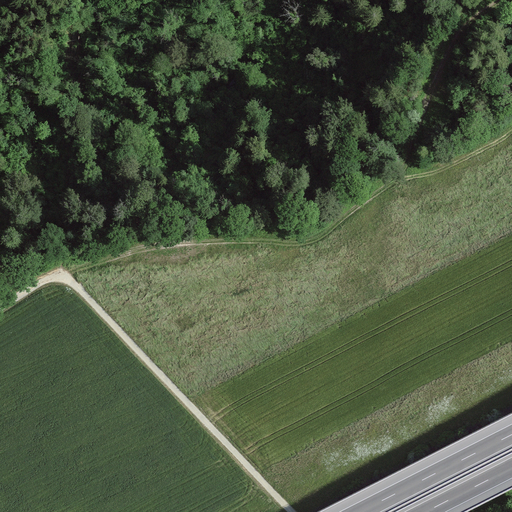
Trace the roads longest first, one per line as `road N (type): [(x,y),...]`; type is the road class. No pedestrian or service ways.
road 1 (track): [(500,0),(462,29),(403,169),(325,232),(304,241),(143,246),(66,277)]
road 2 (motorway): [(511,434),(359,511)]
